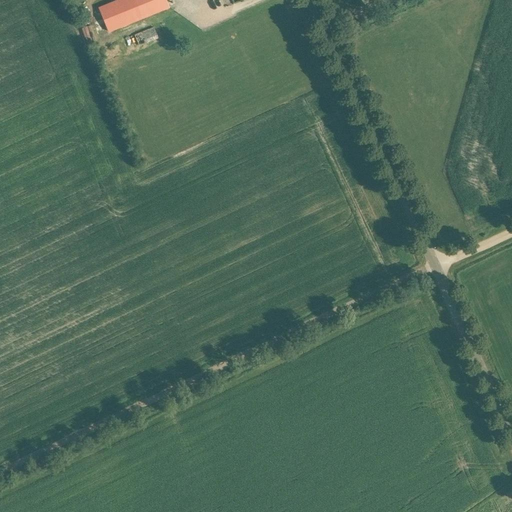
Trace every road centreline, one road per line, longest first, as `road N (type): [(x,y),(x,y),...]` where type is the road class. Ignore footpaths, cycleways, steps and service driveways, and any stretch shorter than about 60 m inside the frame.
road 1 (tertiary): [(511,440),(314,0)]
road 2 (track): [(0,470),(434,265)]
